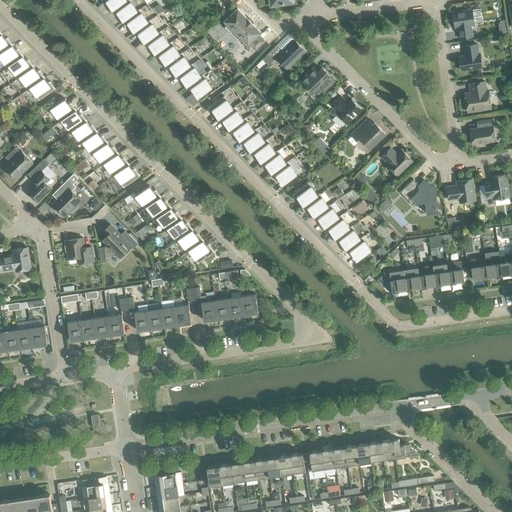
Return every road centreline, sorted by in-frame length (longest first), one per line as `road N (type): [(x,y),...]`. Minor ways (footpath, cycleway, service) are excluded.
road 1 (residential): [(113,370),(299,343),(308,332),(304,317),(0,6)]
road 2 (residential): [(511,310),(395,326),(78,0)]
road 3 (tertiary): [(125,448),(395,409)]
road 4 (residential): [(307,19),(312,37),(430,157),(458,162)]
road 5 (residential): [(458,162),(434,0)]
road 6 (residential): [(64,378),(39,229)]
road 7 (residential): [(395,409),(492,511)]
road 8 (residential): [(0,465),(125,448)]
